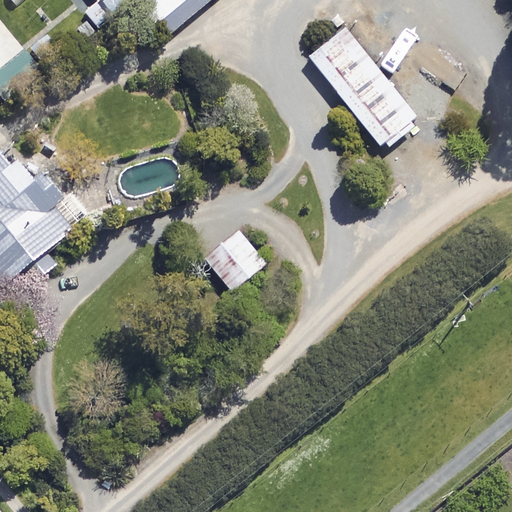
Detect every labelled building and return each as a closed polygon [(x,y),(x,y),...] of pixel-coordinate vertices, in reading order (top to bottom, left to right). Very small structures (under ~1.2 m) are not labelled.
[(127,0),(94,0),(97,4),(85,14),(97,30),(131,5),(127,0)] [(164,42),(215,0),(140,0),(134,5),(164,42)] [(415,130),(410,124),(415,120),(345,31),(309,60),(379,149),(384,144),(389,151),(415,130)] [(61,55),(43,34),(0,71),(0,94),(7,102),(61,55)] [(0,287),(3,291),(72,234),(53,212),(61,205),(23,160),(8,173),(0,163),(0,287)] [(268,268),(237,232),(205,260),(236,295),(268,268)]
